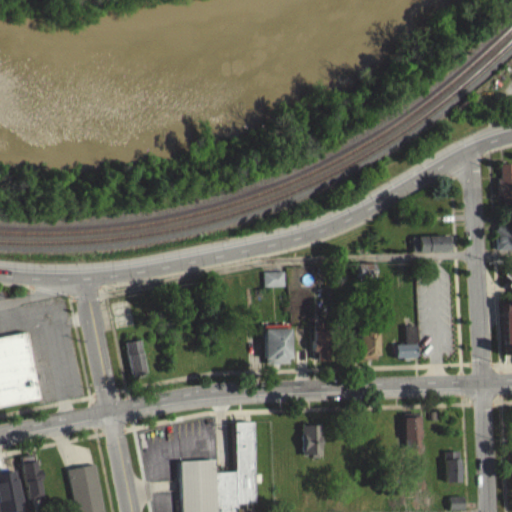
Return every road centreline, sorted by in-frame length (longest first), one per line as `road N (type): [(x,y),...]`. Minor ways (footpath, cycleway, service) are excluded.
road 1 (tertiary): [(511,128),(298,236),(114,274),(0,270)]
road 2 (residential): [(110,411),(244,389),(511,380)]
road 3 (residential): [(468,145),(488,511)]
road 4 (tertiary): [(83,276),(129,511)]
